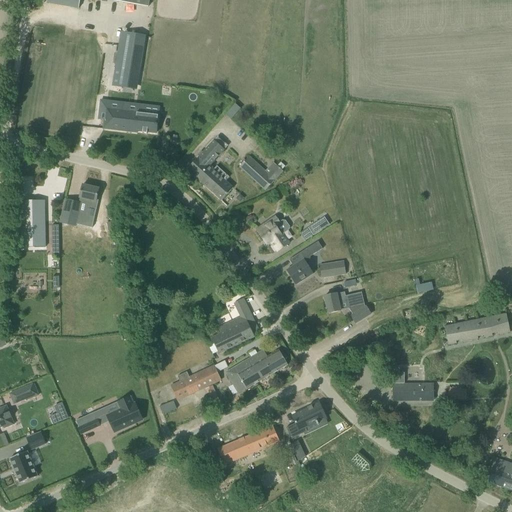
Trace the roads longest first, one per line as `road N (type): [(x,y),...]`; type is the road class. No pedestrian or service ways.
road 1 (residential): [(314,374),(213,224),(169,184),(0,137)]
road 2 (residential): [(26,511),(314,374)]
road 3 (residential): [(511,508),(388,443),(314,374)]
road 4 (track): [(26,0),(2,138)]
